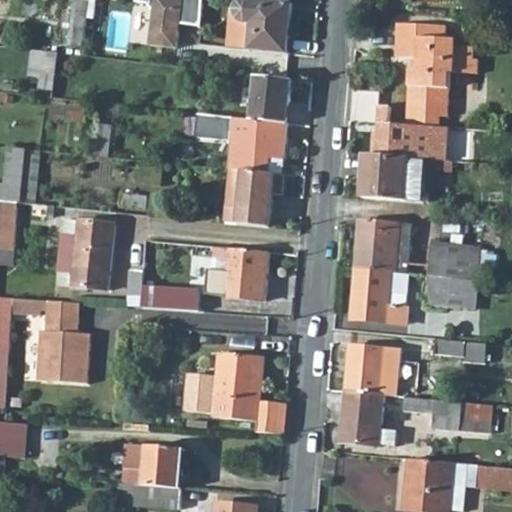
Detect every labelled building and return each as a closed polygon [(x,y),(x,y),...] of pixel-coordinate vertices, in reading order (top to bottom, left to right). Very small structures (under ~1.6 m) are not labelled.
[(74,0),(69,34),(85,36),(87,20),(89,0),(74,0)] [(95,0),(113,0),(121,1),(120,0),(89,0),(87,20),(93,21),(95,0)] [(137,0),(137,3),(149,4),(155,12),(151,45),(178,49),(180,33),(176,32),(177,24),(203,28),(205,0),(137,0)] [(293,6),(255,3),(255,6),(251,4),(246,4),(242,5),(241,6),(239,8),(237,12),(238,17),(240,21),(244,24),(249,25),(253,24),(251,52),(289,56),(293,6)] [(239,8),(241,6),(234,6),(230,50),(251,52),(253,24),(249,25),(244,24),(240,21),(238,17),(237,12),(239,8)] [(446,29),(398,26),(397,61),(420,62),(420,74),(410,74),(408,129),(431,130),(432,118),(443,119),(449,119),(451,75),(479,76),(479,62),(475,62),(475,49),(458,49),(458,42),(446,41),(446,29)] [(41,82),(54,84),(59,54),(45,52),(41,82)] [(258,79),(253,122),(289,127),(293,84),(258,79)] [(107,160),(113,106),(95,104),(89,158),(107,160)] [(234,143),(231,171),(243,173),(270,176),(271,162),(285,163),(289,127),(253,122),(200,116),(198,139),(234,143)] [(442,131),(443,119),(432,118),(431,130),(442,131)] [(0,184),(0,201),(1,202),(17,204),(22,150),(11,149),(8,185),(0,184)] [(38,206),(42,153),(22,150),(17,204),(19,204),(38,206)] [(424,197),(427,161),(366,157),(363,200),(424,204),(424,197)] [(437,198),(438,175),(439,162),(427,161),(424,197),(437,198)] [(452,175),(453,163),(439,162),(438,175),(452,175)] [(227,202),(239,203),(243,173),(231,171),(227,202)] [(239,203),(236,226),(268,230),(272,197),(281,199),(285,178),(270,176),(243,173),(239,203)] [(121,196),(119,214),(148,217),(149,199),(121,196)] [(0,249),(16,251),(19,204),(17,204),(1,202),(0,208),(0,249)] [(80,224),(65,223),(59,283),(73,284),(73,287),(110,291),(116,226),(80,222),(80,224)] [(361,223),(356,271),(396,275),(400,226),(361,223)] [(412,227),(400,226),(396,275),(407,276),(412,227)] [(432,243),(428,278),(478,282),(481,249),(449,246),(449,245),(432,243)] [(0,266),(16,267),(16,251),(0,249),(0,266)] [(265,303),(270,255),(215,250),(214,260),(228,262),(225,298),(265,303)] [(131,270),(129,308),(143,309),(144,292),(145,271),(131,270)] [(405,311),(409,276),(407,276),(396,275),(356,271),(353,298),(358,299),(357,322),(408,327),(409,312),(405,311)] [(444,309),(476,312),(478,282),(428,278),(424,308),(443,311),(444,309)] [(168,295),(167,311),(189,312),(207,314),(208,295),(169,290),(168,295)] [(168,295),(144,292),(143,309),(167,311),(168,295)] [(0,297),(0,353),(10,354),(11,314),(11,299),(0,297)] [(75,335),(77,304),(46,302),(11,299),(11,314),(41,317),(41,311),(49,312),(47,332),(42,332),(37,381),(83,386),(87,345),(82,345),(83,336),(75,335)] [(474,343),(436,340),(435,355),(462,358),(461,364),(484,366),(486,345),(474,343)] [(351,347),(345,393),(385,398),(398,398),(402,353),(351,347)] [(0,409),(6,410),(10,354),(0,353),(0,409)] [(181,402),(182,387),(162,385),(158,411),(179,414),(180,415),(258,424),(257,434),(282,437),(287,406),(261,404),(265,359),(220,356),(218,375),(187,372),(184,402),(181,402)] [(381,432),(385,398),(345,393),(340,444),(379,448),(379,447),(381,432)] [(431,430),(490,437),(493,407),(430,400),(406,398),(405,412),(432,415),(431,430)] [(26,425),(0,423),(0,470),(7,471),(9,458),(24,460),(26,425)] [(398,434),(381,432),(379,447),(395,448),(398,434)] [(186,451),(148,447),(126,445),(122,484),(135,485),(182,490),(186,451)] [(462,511),(465,489),(467,468),(409,462),(403,511),(462,511)] [(465,489),(485,491),(486,469),(467,468),(465,489)] [(511,492),(511,471),(486,469),(485,491),(511,492)] [(180,511),(182,490),(135,485),(133,506),(180,511)]
